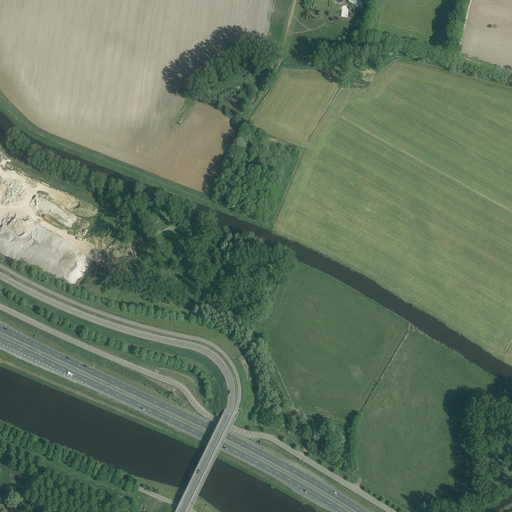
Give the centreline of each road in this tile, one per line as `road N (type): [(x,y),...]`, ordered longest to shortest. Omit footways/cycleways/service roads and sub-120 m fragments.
road 1 (unclassified): [(0,306),(175,383),(201,412),(271,438),(391,511)]
road 2 (trunk): [(362,511),(247,446),(0,328)]
road 3 (tertiary): [(180,511),(231,405),(222,365),(194,347),(59,307),(0,275)]
road 4 (trunk): [(0,339),(243,455),(342,511)]
road 5 (track): [(278,63),(242,120),(206,205),(268,230)]
